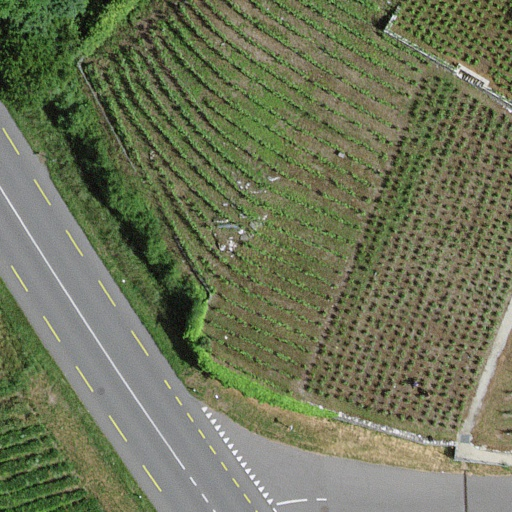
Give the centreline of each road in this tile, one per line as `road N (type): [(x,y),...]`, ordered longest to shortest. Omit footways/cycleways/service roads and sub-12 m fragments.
road 1 (primary): [(0,192),(215,511)]
road 2 (unclassified): [(245,511),(312,498),(511,499)]
